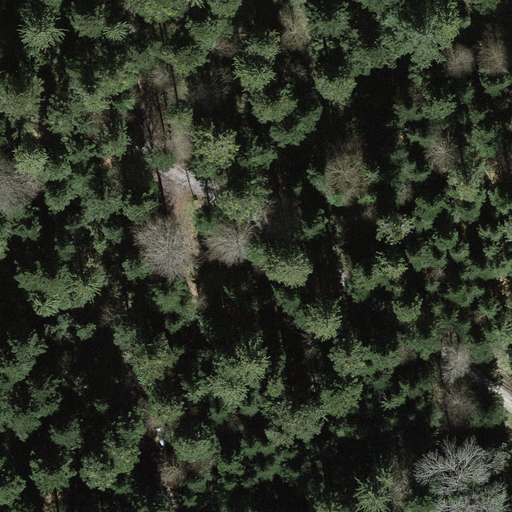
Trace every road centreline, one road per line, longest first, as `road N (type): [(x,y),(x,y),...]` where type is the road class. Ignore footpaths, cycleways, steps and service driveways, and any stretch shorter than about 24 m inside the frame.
road 1 (unclassified): [(0,107),(324,262),(511,401)]
road 2 (track): [(116,0),(170,156),(132,369),(173,511)]
